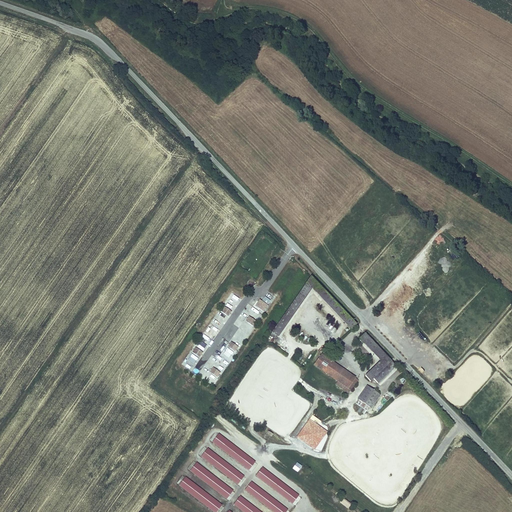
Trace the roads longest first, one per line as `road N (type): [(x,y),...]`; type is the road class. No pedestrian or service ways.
road 1 (unclassified): [(511,476),(109,50),(0,2)]
road 2 (track): [(360,316),(439,232),(452,234),(511,286)]
road 3 (track): [(405,365),(456,365),(477,351),(511,381)]
